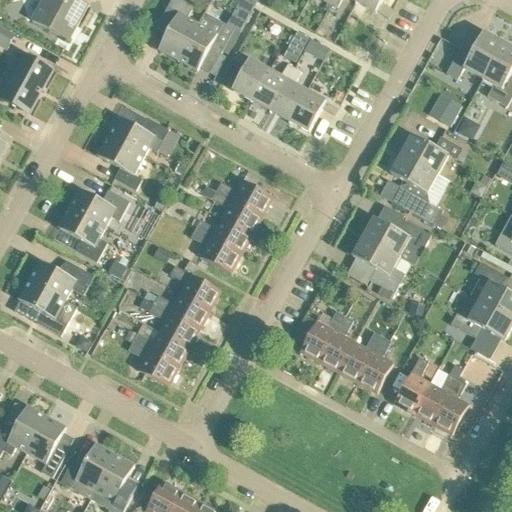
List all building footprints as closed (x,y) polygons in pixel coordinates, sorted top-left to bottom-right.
[(81,0),(45,0),(32,24),(69,44),(89,8),(80,3),(81,0)] [(178,64),(198,28),(188,22),(194,10),(176,0),(173,0),(160,24),(171,30),(159,53),(178,64)] [(347,0),(357,5),(359,0),(334,0),(331,7),(338,11),(343,0),(347,0)] [(359,0),(357,5),(376,16),(377,15),(389,22),(392,15),(380,9),(384,0),(359,0)] [(255,8),(242,1),(235,14),(248,22),(255,8)] [(198,28),(178,64),(198,74),(210,52),(221,58),(235,32),(206,16),(199,28),(198,28)] [(0,29),(0,48),(8,53),(16,38),(0,29)] [(309,41),(298,35),(291,47),(303,53),(309,41)] [(483,82),(503,46),(484,35),(471,58),(460,52),(446,77),(458,83),(464,72),(483,82)] [(511,50),(503,46),(483,82),(494,88),(488,100),(507,111),(511,101),(511,80),(510,79),(511,75),(511,50)] [(330,52),(321,47),(315,59),(324,64),(330,52)] [(252,104),(269,73),(249,62),(249,63),(237,56),(233,63),(246,70),(233,93),(252,104)] [(29,117),(53,73),(25,58),(22,64),(20,62),(13,69),(10,79),(13,80),(1,101),(29,117)] [(271,114),(295,71),(288,67),(281,80),(269,73),(252,104),(271,114)] [(290,125),(307,94),(295,87),(302,75),(295,71),(271,114),(290,125)] [(307,94),(290,125),(310,135),(323,112),(335,118),(338,112),(326,105),(327,104),(307,94)] [(431,116),(430,118),(440,124),(451,131),(463,110),(442,98),(431,116)] [(478,141),(486,126),(472,118),(463,133),(478,141)] [(108,140),(145,160),(150,151),(158,155),(170,134),(148,122),(142,133),(119,120),(108,140)] [(0,163),(12,143),(0,136),(0,163)] [(463,152),(441,140),(435,151),(412,138),(402,158),(438,178),(449,159),(457,163),(463,152)] [(134,179),(145,160),(108,140),(98,159),(121,172),(115,183),(137,194),(143,183),(134,179)] [(403,211),(408,214),(442,232),(448,221),(442,218),(444,214),(424,203),(438,178),(402,158),(391,177),(414,190),(403,211)] [(206,189),(263,221),(274,201),(243,184),(237,195),(222,187),(217,194),(207,188),(206,189)] [(486,189),(475,184),(469,194),(479,200),(486,189)] [(253,240),(263,221),(206,189),(202,197),(228,212),(222,222),(253,240)] [(69,212),(106,232),(112,221),(120,225),(131,206),(109,194),(103,205),(80,192),(69,212)] [(100,242),(106,232),(69,212),(59,231),(82,244),(76,254),(97,266),(108,247),(100,242)] [(374,221),(364,241),(400,261),(406,250),(414,254),(419,246),(426,250),(432,239),(403,223),(397,234),(374,221)] [(511,221),(503,238),(501,237),(495,248),(511,257),(511,221)] [(242,258),(253,240),(222,222),(216,233),(200,224),(196,233),(242,258)] [(232,278),(242,258),(196,233),(191,241),(206,249),(200,260),(232,278)] [(400,261),(364,241),(353,260),(376,273),(370,283),(382,290),(378,297),(390,303),(393,296),(395,297),(406,278),(394,271),(400,261)] [(172,258),(159,251),(153,260),(167,267),(172,258)] [(30,283),(66,304),(72,293),(84,299),(94,280),(69,266),(63,277),(41,264),(30,283)] [(117,266),(111,276),(121,282),(127,272),(117,266)] [(470,300),(480,305),(511,322),(511,297),(504,292),(510,282),(481,266),(475,277),(481,280),(470,300)] [(180,298),(211,315),(222,295),(187,276),(175,270),(171,278),(186,287),(180,298)] [(122,289),(108,281),(102,292),(116,300),(122,289)] [(78,310),(66,304),(30,283),(19,303),(42,315),(36,326),(61,340),(78,310)] [(201,334),(211,315),(180,298),(175,308),(159,299),(154,308),(201,334)] [(505,344),(511,331),(511,322),(480,305),(470,300),(469,299),(458,318),(457,317),(451,328),(476,342),(482,331),(505,344)] [(425,308),(411,305),(408,317),(422,320),(425,308)] [(190,353),(201,334),(154,308),(150,316),(165,325),(159,336),(190,353)] [(320,366),(345,320),(337,315),(328,331),(317,325),(300,356),(320,366)] [(316,324),(306,319),(295,340),(305,345),(316,324)] [(320,366),(339,377),(356,346),(346,340),(354,325),(345,320),(320,366)] [(159,336),(148,330),(143,340),(130,332),(125,341),(133,346),(180,372),(190,353),(159,336)] [(383,341),(374,336),(366,351),(356,346),(339,377),(357,387),(383,341)] [(392,345),(383,341),(357,387),(377,398),(394,366),(384,361),(392,345)] [(180,372),(133,346),(128,355),(144,364),(138,374),(169,391),(180,372)] [(414,418),(431,387),(421,382),(429,366),(420,361),(394,408),(414,418)] [(433,429),(458,382),(449,377),(441,393),(431,387),(414,418),(433,429)] [(458,382),(433,429),(452,439),(469,408),(458,402),(466,387),(458,382)] [(27,457),(47,420),(28,410),(15,432),(5,426),(0,434),(0,461),(4,454),(12,459),(17,451),(27,457)] [(47,420),(27,457),(46,467),(42,475),(53,482),(65,460),(54,454),(67,431),(47,420)] [(96,494),(116,458),(96,447),(84,470),(73,464),(60,487),(89,503),(94,494),(96,494)] [(96,494),(94,494),(89,503),(106,511),(125,511),(133,498),(123,492),(135,469),(116,458),(96,494)] [(0,503),(11,483),(0,477),(0,503)] [(173,511),(183,495),(163,484),(147,511),(173,511)] [(197,511),(201,505),(183,495),(173,511),(197,511)]
